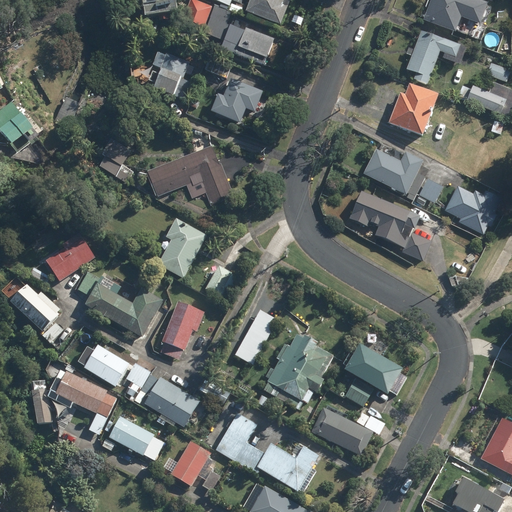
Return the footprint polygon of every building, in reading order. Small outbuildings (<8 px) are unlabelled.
[(174,18),(172,0),(135,0),(138,21),(174,18)] [(231,0),(208,0),(208,2),(228,9),(231,0)] [(240,0),(248,3),(244,15),(280,28),(290,0),(298,3),(298,0),(240,0)] [(486,7),(468,0),(430,0),(421,23),(453,36),(459,21),(478,28),(486,7)] [(243,34),(228,29),(219,52),(263,68),(272,42),(244,31),(243,34)] [(458,49),(419,34),(404,73),(414,77),(412,83),(425,89),(438,56),(453,62),(458,49)] [(159,71),(150,93),(169,101),(178,80),(182,82),(188,66),(164,57),(164,58),(156,55),(151,68),(159,71)] [(509,72),(489,65),(485,77),(505,84),(509,72)] [(13,101),(0,110),(0,91),(7,88),(0,74),(0,126),(14,144),(35,129),(30,119),(23,112),(22,113),(13,101)] [(261,94),(228,82),(221,100),(215,98),(208,115),(238,127),(244,112),(253,115),(261,94)] [(487,96),(471,89),(470,92),(462,88),(457,98),(466,102),(465,104),(498,118),(499,117),(508,121),(511,111),(511,94),(491,86),(487,96)] [(435,99),(407,88),(403,98),(398,96),(386,128),(419,141),(435,99)] [(76,103),(63,99),(55,124),(69,128),(76,103)] [(503,126),(490,123),(487,135),(501,138),(503,126)] [(109,157),(102,168),(119,178),(136,151),(116,139),(106,155),(109,157)] [(211,149),(152,172),(162,197),(189,186),(194,199),(208,193),(214,206),(237,196),(226,168),(220,170),(211,149)] [(399,165),(375,152),(361,177),(404,199),(417,175),(421,166),(403,156),(399,165)] [(426,182),(418,198),(433,206),(442,190),(426,182)] [(493,217),(500,202),(484,194),(482,198),(474,194),(472,197),(456,190),(444,214),(460,222),(457,226),(482,238),(486,230),(489,231),(495,218),(493,217)] [(417,221),(360,195),(353,207),(348,222),(356,226),(367,229),(368,226),(372,228),(377,230),(374,239),(383,245),(403,252),(402,255),(422,264),(431,244),(411,235),(417,221)] [(212,235),(182,219),(171,238),(177,241),(163,266),(188,279),(212,235)] [(70,249),(51,261),(64,281),(101,257),(96,246),(89,237),(86,233),(68,245),(70,249)] [(236,273),(223,266),(209,291),(222,298),(223,296),(231,300),(242,279),(235,275),(236,273)] [(30,271),(27,280),(43,288),(47,279),(30,271)] [(96,297),(91,305),(147,338),(169,301),(147,288),(138,304),(103,283),(105,280),(92,273),(82,289),(96,297)] [(27,291),(18,302),(48,332),(58,322),(63,314),(62,313),(65,310),(46,293),(44,295),(33,285),(27,291)] [(274,294),(239,356),(256,365),(291,304),(274,294)] [(203,313),(177,304),(159,354),(178,361),(190,330),(196,332),(203,313)] [(273,379),(267,390),(303,411),(308,401),(312,404),(319,391),(322,393),(327,385),(330,380),(326,378),(339,356),(322,346),(324,342),(319,338),(311,335),(310,338),(301,333),(293,347),(288,344),(270,377),(273,379)] [(411,368),(367,343),(352,369),(396,394),(411,368)] [(135,364),(103,344),(88,368),(120,388),(128,374),(135,364)] [(143,394),(140,392),(150,375),(133,366),(125,380),(131,384),(125,394),(130,397),(127,401),(137,406),(143,394)] [(74,372),(62,395),(101,414),(93,431),(103,436),(120,399),(111,394),(112,391),(74,372)] [(359,377),(348,397),(368,408),(379,389),(359,377)] [(204,402),(166,378),(149,404),(189,428),(197,416),(204,402)] [(41,384),(26,387),(33,429),(49,426),(41,384)] [(327,408),(315,432),(367,456),(378,432),(327,408)] [(262,426),(241,413),(219,450),(260,475),(264,469),(303,492),(304,490),(308,492),(321,470),(318,468),(325,456),(304,443),(296,455),(277,443),(270,454),(251,443),(262,426)] [(159,435),(125,416),(113,437),(147,456),(148,455),(158,461),(167,443),(158,438),(159,435)] [(511,427),(501,421),(479,461),(511,478),(511,427)] [(216,453),(195,442),(176,475),(196,486),(216,453)] [(210,471),(203,482),(200,488),(210,494),(220,478),(210,471)] [(453,498),(448,508),(455,511),(494,511),(499,503),(458,481),(450,496),(453,498)] [(314,511),(269,486),(253,511),(314,511)]
